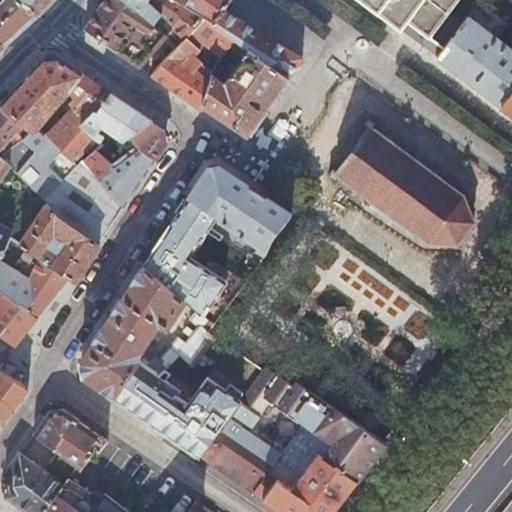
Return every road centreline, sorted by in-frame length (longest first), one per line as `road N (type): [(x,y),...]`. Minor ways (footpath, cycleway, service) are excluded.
road 1 (residential): [(52,381),(58,354),(206,137),(46,25)]
road 2 (residential): [(243,511),(52,381)]
road 3 (primary): [(511,379),(405,511)]
